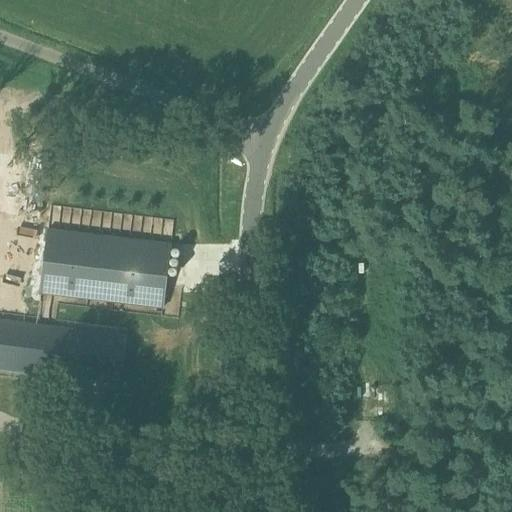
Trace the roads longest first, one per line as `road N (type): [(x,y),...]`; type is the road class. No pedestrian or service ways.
road 1 (tertiary): [(260,511),(249,226),(260,144)]
road 2 (unclassified): [(260,144),(0,39)]
road 3 (tertiary): [(260,144),(358,0)]
